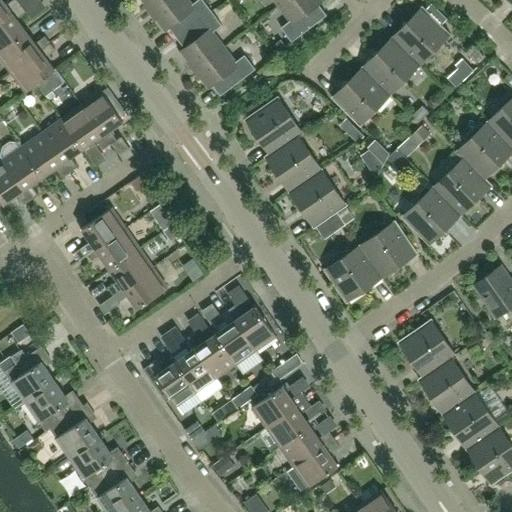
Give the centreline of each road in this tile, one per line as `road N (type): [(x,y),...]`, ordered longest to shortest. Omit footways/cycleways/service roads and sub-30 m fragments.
road 1 (tertiary): [(330,360),(77,0)]
road 2 (residential): [(511,202),(330,360)]
road 3 (residential): [(222,511),(106,356)]
road 4 (tertiary): [(445,511),(330,360)]
road 5 (residential): [(106,356),(238,262)]
road 6 (residential): [(26,244),(152,155)]
road 7 (residential): [(106,356),(26,244)]
